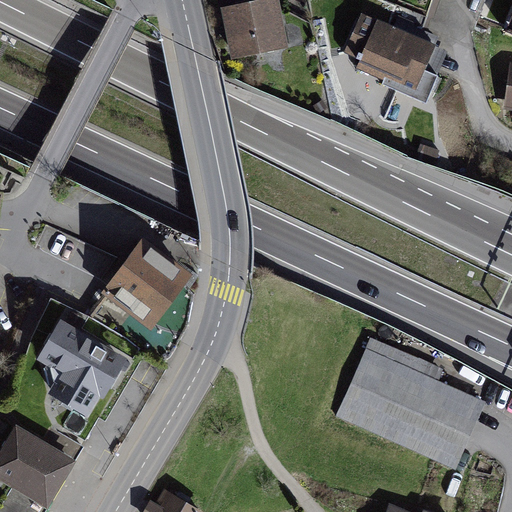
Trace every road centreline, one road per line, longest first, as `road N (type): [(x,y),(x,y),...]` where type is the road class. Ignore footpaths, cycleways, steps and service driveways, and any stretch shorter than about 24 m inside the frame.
road 1 (motorway): [(511,253),(0,0)]
road 2 (motorway): [(0,109),(511,346)]
road 3 (secondary): [(183,0),(228,218),(229,272),(213,341)]
road 4 (residential): [(135,0),(22,245)]
road 5 (residential): [(314,511),(265,451),(232,350),(213,341)]
road 6 (secondary): [(213,341),(115,511)]
road 7 (track): [(0,396),(46,265),(22,245)]
